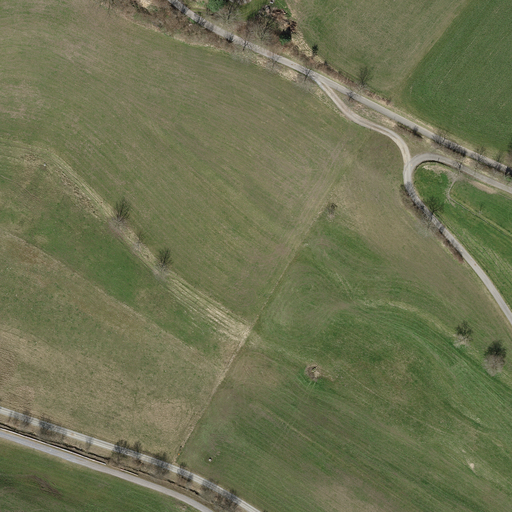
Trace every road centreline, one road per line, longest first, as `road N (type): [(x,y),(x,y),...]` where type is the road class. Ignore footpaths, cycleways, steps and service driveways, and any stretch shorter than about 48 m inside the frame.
road 1 (track): [(170,0),(215,30),(511,171)]
road 2 (track): [(511,190),(432,157),(416,160),(408,176),(421,206),(511,320)]
road 3 (track): [(249,511),(183,469),(0,408)]
road 4 (track): [(207,511),(169,490),(0,432)]
road 5 (track): [(409,171),(396,137),(346,111),(318,77)]
